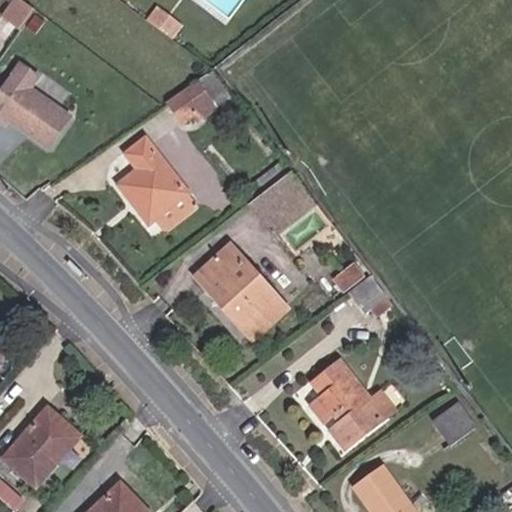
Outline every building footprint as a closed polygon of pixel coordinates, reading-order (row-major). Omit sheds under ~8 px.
[(25,4),(16,16),(29,25),(38,13),(25,4)] [(164,6),(154,20),(168,30),(178,17),(164,6)] [(212,101),(231,86),(215,65),(197,78),(212,101)] [(55,84),(37,71),(3,121),(22,134),(26,128),(40,137),(43,133),(47,136),(46,142),(66,155),(88,124),(47,96),(55,84)] [(216,107),(212,101),(197,78),(164,101),(182,124),(195,114),(199,120),(216,107)] [(193,191),(148,133),(126,150),(138,167),(119,183),(149,225),(193,191)] [(260,194),(293,168),(285,157),(252,183),(260,194)] [(319,202),(293,168),(250,202),(274,236),(319,202)] [(165,233),(203,204),(193,191),(155,220),(165,233)] [(304,237),(329,221),(319,207),(295,223),(304,237)] [(290,307),(232,243),(195,274),(255,340),(290,307)] [(349,288),(360,280),(350,268),(334,281),(344,293),(349,288)] [(360,280),(349,288),(367,311),(374,306),(380,314),(395,303),(371,271),(360,280)] [(376,401),(343,357),(312,381),(322,394),(310,403),(324,423),(336,413),(345,425),(334,433),(348,450),(390,418),(376,401)] [(386,393),(376,401),(390,418),(400,410),(386,393)] [(442,431),(469,412),(461,400),(433,419),(442,431)] [(35,489),(83,431),(48,402),(0,459),(35,489)] [(478,425),(469,412),(442,431),(451,444),(478,425)] [(420,511),(385,463),(352,486),(371,511),(420,511)] [(151,511),(153,510),(121,476),(84,511),(151,511)]
